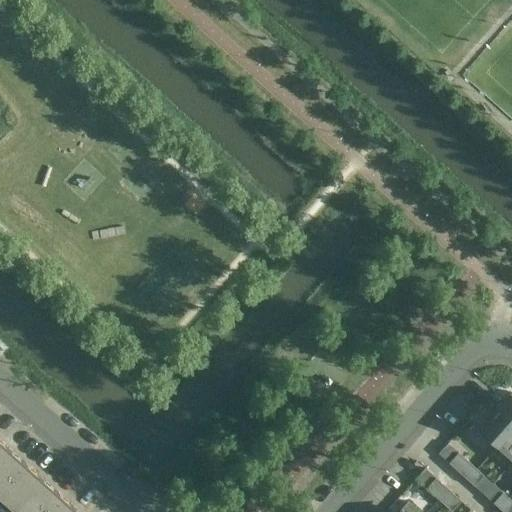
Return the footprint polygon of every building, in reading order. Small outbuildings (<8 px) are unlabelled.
[(498,444),(511,428),(511,392),(492,412),(482,403),(469,418),(498,444)] [(511,457),(511,428),(498,444),(511,457)] [(7,446),(0,454),(0,486),(23,461),(7,446)] [(457,451),(448,462),(467,478),(476,468),(457,451)] [(23,461),(0,486),(0,497),(11,507),(39,475),(23,461)] [(483,474),(476,468),(467,478),(473,484),(483,474)] [(39,475),(11,507),(16,511),(35,511),(56,489),(39,475)] [(455,495),(435,476),(425,487),(446,506),(455,495)] [(56,489),(35,511),(63,511),(71,504),(56,489)] [(499,507),(508,497),(502,491),(492,501),(499,507)] [(462,501),(455,495),(446,506),(453,511),(462,501)] [(506,511),(511,505),(511,500),(508,497),(499,507),(504,511),(506,511)]
